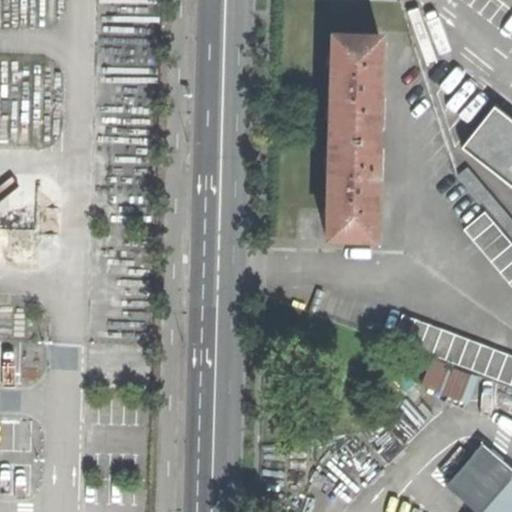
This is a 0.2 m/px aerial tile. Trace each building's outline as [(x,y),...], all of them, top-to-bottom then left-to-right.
[(380,38),(330,37),(325,239),(374,241),(375,190),(378,86),(380,38)] [(461,146),(511,186),(511,122),(494,108),(461,146)] [(511,237),(511,217),(470,168),(459,176),(511,237)] [(483,212),(464,227),(511,284),(511,242),(485,210),(483,212)] [(511,354),(403,313),(393,338),(511,382),(511,354)] [(470,373),(446,364),(436,389),(460,398),(470,373)] [(511,511),(511,470),(479,443),(444,484),(476,511),(475,511),(511,511)]
